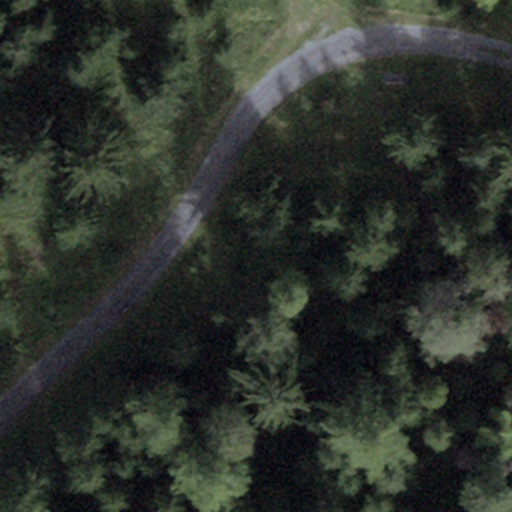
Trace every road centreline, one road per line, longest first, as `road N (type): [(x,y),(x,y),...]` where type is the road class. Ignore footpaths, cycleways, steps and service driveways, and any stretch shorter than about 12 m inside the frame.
road 1 (track): [(0,424),(108,272),(241,115),(311,67)]
road 2 (track): [(311,67),(394,36),(511,58)]
